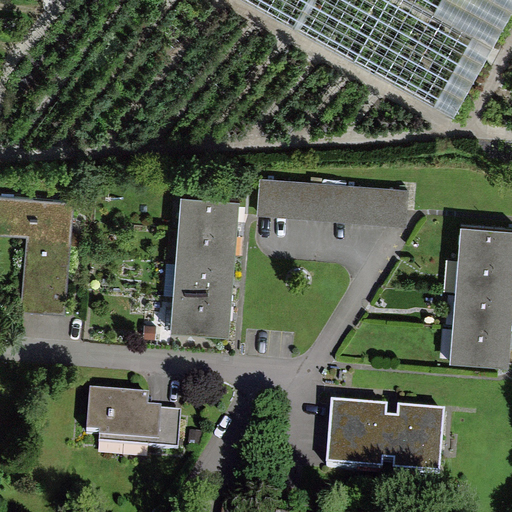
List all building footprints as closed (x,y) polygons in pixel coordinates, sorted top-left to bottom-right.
[(511,12),(511,0),(240,0),(453,118),(511,12)] [(409,190),(260,179),(258,216),(406,227),(409,190)] [(72,204),(0,198),(0,234),(28,236),(22,311),(64,314),(71,228),(72,204)] [(181,199),(178,232),(237,236),(238,224),(239,203),(181,199)] [(511,232),(460,229),(458,261),(511,264),(511,232)] [(235,257),(237,236),(178,232),(176,269),(234,273),(235,257)] [(511,264),(458,261),(455,298),(511,302),(511,264)] [(233,291),(234,273),(176,269),(173,302),(232,307),(233,291)] [(511,326),(511,302),(455,298),(453,332),(511,336),(511,326)] [(231,324),(232,307),(173,302),(171,336),(229,340),(231,324)] [(156,326),(144,326),(144,340),(156,340),(156,326)] [(510,349),(511,336),(453,332),(450,365),(509,369),(510,349)] [(149,390),(90,385),(87,428),(100,429),(99,440),(159,444),(161,407),(162,403),(148,402),(149,390)] [(386,401),(331,397),(327,460),(381,464),(381,455),(394,456),(393,466),(438,469),(443,405),(399,402),(398,414),(391,413),(385,413),(386,401)] [(181,408),(161,407),(159,444),(178,445),(181,408)] [(244,511),(245,506),(224,503),(222,511),(244,511)]
